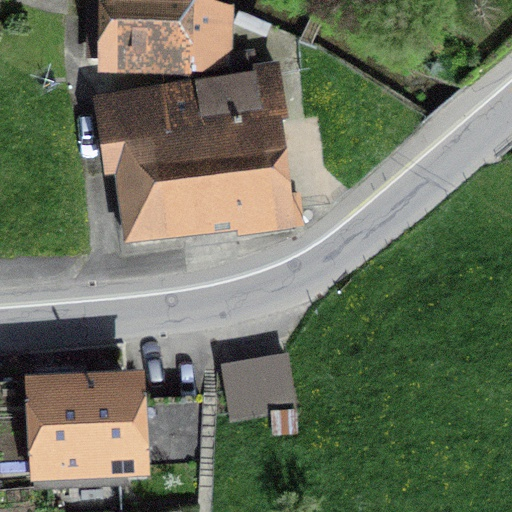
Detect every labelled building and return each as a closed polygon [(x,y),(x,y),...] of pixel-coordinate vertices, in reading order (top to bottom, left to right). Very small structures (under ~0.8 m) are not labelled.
[(207,0),(113,0),(113,75),(244,77),(245,19),(207,19),(207,0)] [(297,84),(119,111),(140,250),(318,223),(297,84)] [(289,368),(226,375),(231,418),(294,411),(289,368)] [(32,380),(0,381),(0,489),(45,487),(44,466),(132,461),(128,386),(33,392),(32,380)] [(199,400),(142,402),(145,464),(196,461),(199,400)]
